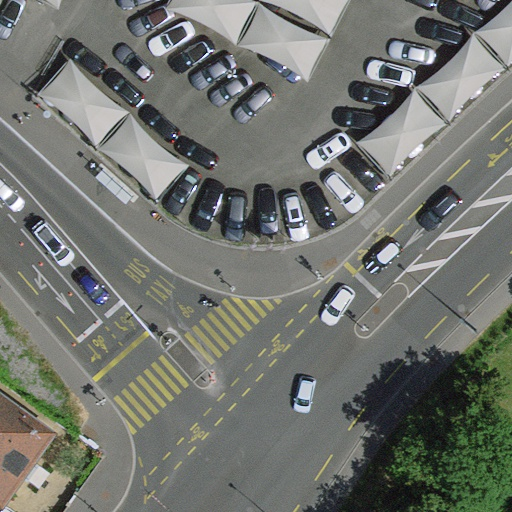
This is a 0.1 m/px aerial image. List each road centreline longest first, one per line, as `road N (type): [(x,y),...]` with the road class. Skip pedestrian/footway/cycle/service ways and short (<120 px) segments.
road 1 (tertiary): [(0,189),(272,438)]
road 2 (secondary): [(272,438),(383,308),(507,184)]
